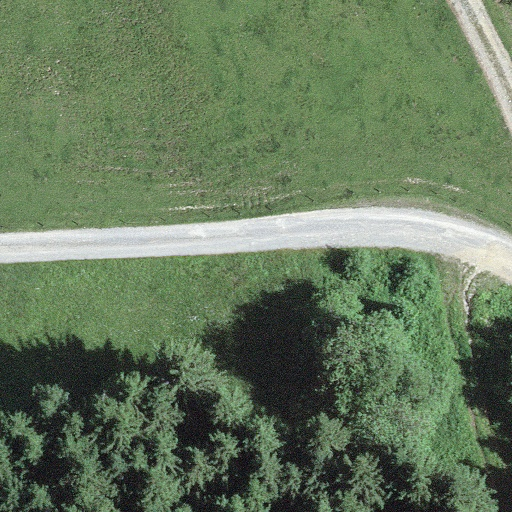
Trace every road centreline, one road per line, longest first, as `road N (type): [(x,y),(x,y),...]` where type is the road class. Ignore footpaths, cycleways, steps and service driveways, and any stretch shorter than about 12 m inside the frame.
road 1 (track): [(0,250),(409,223),(511,259)]
road 2 (track): [(409,223),(511,504)]
